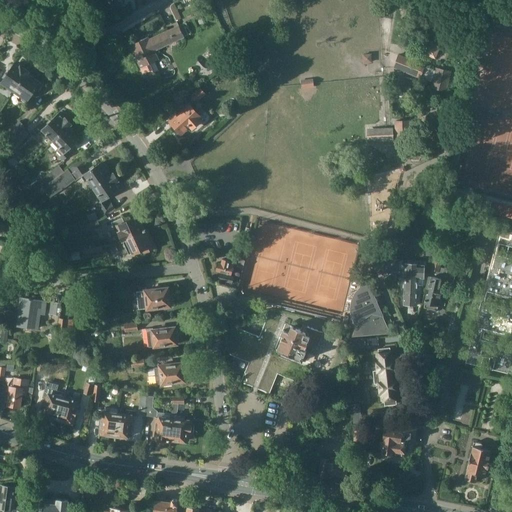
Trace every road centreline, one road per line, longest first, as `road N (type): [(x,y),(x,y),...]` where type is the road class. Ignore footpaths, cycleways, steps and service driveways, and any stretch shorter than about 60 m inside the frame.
road 1 (residential): [(428,511),(421,389),(368,240)]
road 2 (residential): [(194,268),(157,171),(61,61)]
road 3 (primary): [(234,482),(89,459),(0,432)]
road 4 (residential): [(234,482),(194,268)]
road 5 (residential): [(0,288),(194,268)]
road 6 (primary): [(417,511),(234,482)]
road 7 (residential): [(166,0),(61,61)]
